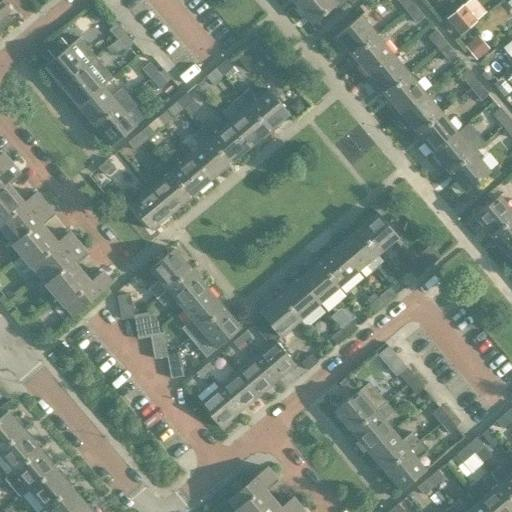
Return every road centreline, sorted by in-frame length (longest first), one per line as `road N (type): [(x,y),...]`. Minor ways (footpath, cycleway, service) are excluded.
road 1 (residential): [(266,430),(417,303),(505,407)]
road 2 (residential): [(147,511),(5,345)]
road 3 (residential): [(132,275),(0,113)]
road 4 (residential): [(218,468),(89,313)]
